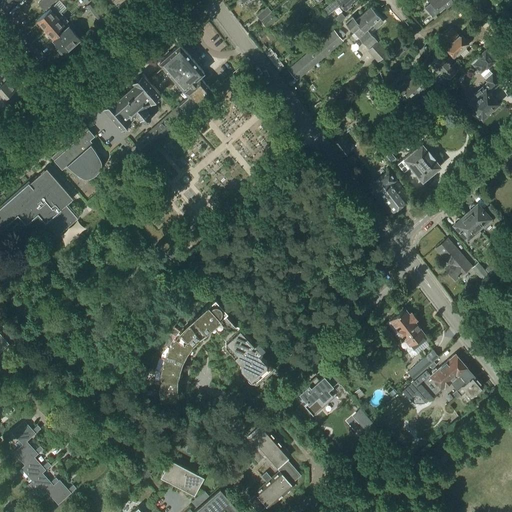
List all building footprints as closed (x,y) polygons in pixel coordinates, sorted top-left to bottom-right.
[(0,0),(0,16),(2,19),(24,0),(0,0)] [(42,0),(39,3),(44,9),(55,0),(42,0)] [(334,0),(323,10),(328,15),(339,5),(343,9),(345,8),(346,8),(352,3),(355,6),(361,1),(360,0),(334,0)] [(429,0),(432,3),(425,8),(433,17),(445,7),(447,9),(454,3),(457,0),(429,0)] [(472,0),(485,15),(490,11),(481,0),(472,0)] [(100,22),(105,18),(93,2),(88,6),(100,22)] [(50,9),(37,20),(38,22),(38,23),(40,26),(42,26),(45,30),(53,23),(52,22),(62,13),(54,5),(50,9)] [(261,20),(272,11),(268,6),(257,15),(261,20)] [(384,22),(380,17),(371,7),(356,20),(352,17),(346,23),(369,48),(368,50),(378,61),(387,52),(366,29),(372,24),(376,29),(384,22)] [(266,28),(277,18),(272,12),(261,21),(266,28)] [(53,23),(45,30),(49,34),(48,35),(51,38),(52,38),(53,39),(61,32),(59,29),(67,22),(68,21),(62,13),(52,22),(53,23)] [(339,23),(345,17),(341,13),(335,18),(339,23)] [(54,39),(53,39),(59,46),(56,48),(62,55),(81,38),(76,33),(78,31),(75,27),(73,29),(67,22),(59,29),(61,32),(53,39),(54,39)] [(460,37),(452,28),(444,35),(452,44),(447,49),(454,57),(459,53),(463,57),(469,52),(464,47),(468,44),(461,36),(460,37)] [(297,79),(343,40),(334,30),(288,70),(297,79)] [(482,50),(489,44),(483,37),(476,43),(482,50)] [(398,58),(408,48),(402,41),(392,51),(398,58)] [(180,44),(159,62),(164,67),(173,77),(189,96),(179,104),(180,105),(174,110),(182,119),(222,84),(218,80),(210,87),(200,76),(204,72),(180,44)] [(279,62),(268,48),(263,52),(273,66),(279,62)] [(486,69),(495,61),(485,50),(471,63),(480,73),(486,68),(486,69)] [(447,59),(441,53),(432,62),(435,66),(433,68),(438,73),(440,71),(447,78),(456,70),(458,72),(462,68),(456,62),(452,65),(450,63),(452,61),(449,58),(447,59)] [(424,85),(412,71),(406,76),(409,80),(406,83),(404,81),(397,87),(395,89),(405,101),(410,97),(412,100),(426,89),(423,86),(424,85)] [(161,94),(149,80),(142,73),(133,81),(135,84),(115,101),(113,99),(103,107),(121,128),(131,120),(130,119),(136,114),(140,118),(143,121),(145,121),(147,121),(148,122),(149,122),(148,121),(151,119),(152,120),(152,119),(151,118),(151,115),(152,115),(152,114),(151,114),(148,112),(149,111),(145,106),(151,102),(161,94)] [(494,88),(500,83),(492,74),(486,80),(488,82),(475,94),(473,92),(465,99),(475,109),(473,111),(480,119),(490,110),(493,111),(497,107),(496,104),(497,103),(488,93),(493,88),(494,88)] [(445,93),(455,85),(451,79),(441,88),(445,93)] [(0,106),(3,109),(12,101),(8,97),(17,89),(9,80),(0,87),(0,106)] [(143,153),(182,119),(174,110),(135,144),(143,153)] [(89,129),(53,160),(62,169),(67,165),(69,168),(74,172),(84,178),(85,178),(86,178),(89,178),(90,177),(92,177),(95,175),(96,174),(99,171),(99,170),(101,167),(101,166),(102,164),(101,161),(101,159),(96,151),(93,146),(95,145),(90,139),(94,136),(89,129)] [(343,156),(351,150),(341,137),(333,143),(343,156)] [(428,151),(422,143),(404,158),(404,159),(398,164),(400,166),(400,169),(403,172),(404,171),(408,176),(412,173),(410,170),(412,168),(422,181),(441,166),(434,158),(429,151),(428,151)] [(126,158),(120,164),(125,169),(140,156),(135,151),(126,158)] [(391,162),(395,158),(391,153),(386,157),(391,162)] [(73,198),(47,168),(29,183),(28,182),(0,206),(0,232),(2,230),(9,239),(38,213),(58,236),(78,218),(66,204),(73,198)] [(390,215),(411,199),(389,171),(368,187),(390,215)] [(470,210),(465,214),(481,232),(492,221),(489,218),(477,204),(476,205),(476,204),(472,204),(470,207),(470,210)] [(149,209),(143,214),(148,219),(154,214),(149,209)] [(481,232),(465,214),(460,219),(460,218),(457,218),(454,220),(454,224),(455,224),(454,225),(466,238),(470,242),(481,232)] [(503,233),(507,229),(500,222),(496,226),(503,233)] [(455,280),(471,266),(447,239),(436,248),(453,268),(448,271),(455,280)] [(171,258),(179,250),(174,244),(165,252),(171,258)] [(482,280),(489,275),(478,262),(471,267),(482,280)] [(199,337),(205,331),(212,325),(225,340),(225,346),(241,362),(240,368),(255,384),(273,369),(268,364),(262,356),(264,354),(261,350),(265,346),(258,339),(254,343),(239,327),(238,328),(225,314),(228,311),(224,308),(225,307),(224,305),(223,306),(215,298),(204,308),(188,322),(179,331),(172,341),(166,352),(162,364),(160,377),(159,390),(161,401),(176,399),(178,395),(177,390),(177,384),(177,380),(179,371),(182,361),(186,352),(192,344),(199,337)] [(409,313),(405,308),(386,323),(397,338),(402,335),(417,323),(415,321),(417,320),(411,312),(409,313)] [(360,336),(379,319),(375,314),(361,327),(360,326),(355,330),(360,336)] [(413,349),(425,340),(422,335),(424,333),(417,323),(402,335),(409,345),(410,344),(413,349)] [(0,352),(9,344),(0,333),(0,352)] [(414,379),(439,357),(433,350),(408,372),(414,379)] [(474,375),(455,354),(446,362),(457,375),(459,374),(466,382),(474,375)] [(428,401),(457,375),(446,362),(430,375),(426,371),(402,391),(406,396),(416,387),(419,389),(417,391),(423,398),(424,396),(428,401)] [(470,397),(483,386),(474,375),(466,382),(452,394),(457,399),(465,391),(470,397)] [(333,386),(324,376),(315,384),(313,382),(299,394),(305,402),(304,403),(305,403),(303,405),(313,415),(311,412),(332,394),(328,391),(333,386)] [(357,400),(364,394),(359,388),(352,394),(357,400)] [(33,430),(24,420),(11,432),(23,444),(27,441),(41,428),(38,425),(33,430)] [(259,425),(256,421),(244,431),(247,435),(246,437),(256,449),(250,454),(258,463),(264,458),(275,470),(276,468),(279,471),(271,478),(266,472),(261,476),(266,482),(254,493),(256,495),(248,502),(256,511),(259,511),(266,507),(268,509),(293,487),(291,484),(301,475),(287,459),(291,456),(262,423),(259,425)] [(35,450),(27,441),(23,444),(14,452),(25,465),(35,457),(44,449),(40,446),(35,450)] [(43,466),(35,457),(25,465),(21,468),(33,481),(43,473),(51,465),(48,462),(43,466)] [(194,494),(204,477),(180,464),(181,462),(171,457),(161,477),(194,494)] [(146,479),(151,474),(147,470),(142,475),(146,479)] [(51,482),(43,473),(33,481),(29,484),(41,497),(47,492),(59,480),(56,477),(51,482)] [(60,480),(59,480),(47,492),(58,504),(77,488),(73,485),(68,489),(60,480)] [(241,494),(246,490),(239,482),(234,486),(241,494)] [(235,507),(223,493),(220,490),(194,511),(192,511),(190,508),(185,511),(243,511),(238,505),(235,507)] [(198,496),(192,502),(196,508),(203,502),(198,496)]
